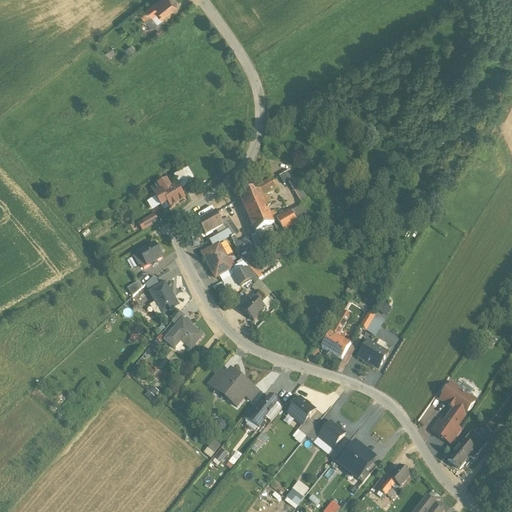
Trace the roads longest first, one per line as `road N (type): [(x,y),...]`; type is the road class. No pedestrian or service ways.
road 1 (unclassified): [(199,0),(245,60),(260,112),(244,167),(176,228),(193,278),(245,344),(394,408),(433,467),(478,511)]
road 2 (track): [(0,157),(91,268)]
